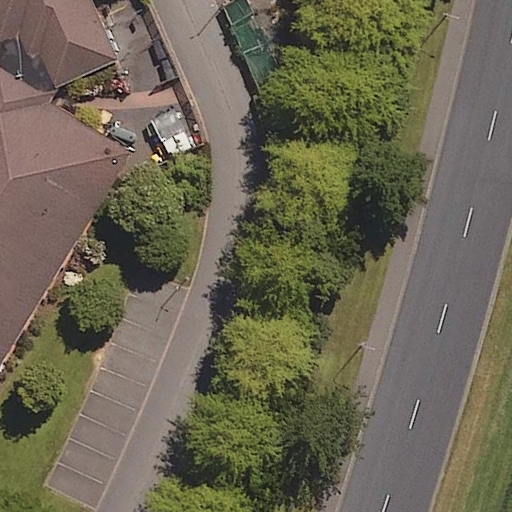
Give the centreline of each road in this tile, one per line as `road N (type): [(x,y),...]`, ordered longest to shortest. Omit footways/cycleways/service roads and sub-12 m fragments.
road 1 (residential): [(184,0),(243,156),(239,209),(229,270),(127,511)]
road 2 (tertiary): [(511,35),(451,289),(382,511)]
